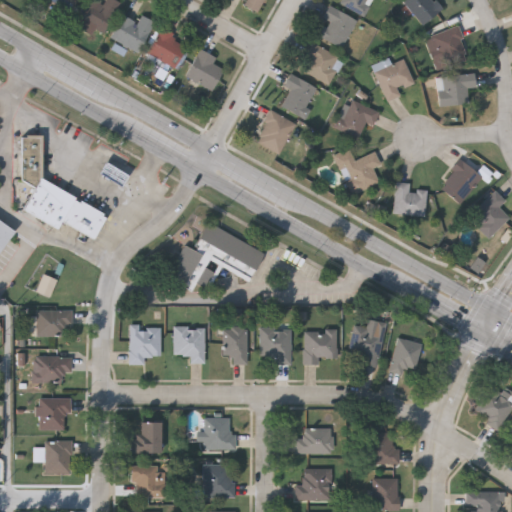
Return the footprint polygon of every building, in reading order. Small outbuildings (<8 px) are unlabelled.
[(76,0),(70,12),(47,0),(76,0)] [(91,34),(73,24),(85,0),(97,0),(103,3),(104,0),(117,0),(121,2),(104,33),(94,28),(91,34)] [(244,0),(263,0),(259,11),(243,4),(244,0)] [(371,0),(363,13),(341,0),(371,0)] [(437,0),(443,6),(424,22),(405,0),(437,0)] [(323,15),(330,3),(358,18),(342,46),(319,34),(328,18),(323,15)] [(141,14),(154,21),(139,51),(110,37),(122,14),(137,22),(141,14)] [(433,31),(461,25),(469,59),(441,65),(433,31)] [(188,40),(176,67),(147,54),(159,27),(188,40)] [(311,56),(303,52),(310,39),(344,58),(329,83),(304,69),(311,56)] [(212,62),(223,68),(211,90),(184,74),(200,48),(215,57),(212,62)] [(399,88),(402,93),(388,99),(375,70),(404,57),(415,81),(399,88)] [(284,83),(291,71),(317,86),(307,105),(311,108),(306,118),(282,105),(292,88),(284,83)] [(476,86),(468,86),(469,102),(439,104),(437,74),(476,72),(476,86)] [(336,126),(352,96),(377,110),(362,140),(336,126)] [(255,138),(273,109),(297,123),(279,153),(255,138)] [(21,178),(21,134),(43,134),(42,178),(37,187),(21,178)] [(380,181),(352,192),(336,154),(351,148),(355,159),(376,150),(381,163),(374,166),(380,181)] [(483,175),(461,202),(440,184),(462,158),(483,175)] [(127,174),(121,184),(99,172),(106,161),(127,174)] [(61,220),(58,226),(25,208),(26,207),(37,187),(42,178),(75,196),(61,220)] [(426,215),(394,212),(397,180),(413,181),(412,186),(428,188),(426,215)] [(482,221),(473,212),(496,189),(506,199),(499,205),(509,216),(489,236),(478,225),(482,221)] [(75,196),(107,214),(94,238),(61,220),(75,196)] [(0,219),(13,229),(0,247),(0,219)] [(264,254),(253,275),(214,254),(206,269),(215,274),(207,289),(198,284),(193,293),(167,279),(185,246),(193,251),(208,224),(264,254)] [(52,297),(57,279),(43,275),(38,293),(52,297)] [(35,335),(35,310),(71,310),(71,335),(35,335)] [(361,365),(363,355),(347,352),(352,324),(365,326),(366,319),(385,322),(377,367),(361,365)] [(159,356),(144,356),(144,364),(128,364),(128,325),(160,325),(159,356)] [(203,327),(203,363),(189,363),(189,355),(172,355),(172,327),(203,327)] [(222,327),(246,327),(246,364),(231,364),(231,355),(222,355),(222,327)] [(259,327),(290,327),(290,364),(274,364),(274,358),(259,358),(259,327)] [(318,357),(318,364),(303,364),(303,329),(336,329),(336,357),(318,357)] [(404,366),(402,375),(387,370),(398,337),(421,344),(413,369),(404,366)] [(62,382),(31,382),(31,356),(70,356),(70,372),(62,372),(62,382)] [(511,400),(511,402),(497,429),(471,413),(487,386),(511,400)] [(70,414),(63,414),(63,430),(37,430),(37,397),(70,397),(70,414)] [(235,449),(203,449),(203,417),(230,417),(230,432),(235,432),(235,449)] [(159,452),(130,452),(130,435),(140,435),(140,422),(160,422),(159,452)] [(295,438),(303,438),(303,428),(331,428),(331,453),(295,453),(295,438)] [(396,463),(366,463),(366,432),(396,432),(396,463)] [(70,473),(43,473),(43,440),(70,440),(70,473)] [(202,497),(202,464),(233,464),(233,497),(202,497)] [(164,498),(131,497),(132,465),(157,465),(157,471),(164,471),(164,498)] [(330,500),(293,499),(294,485),(302,485),(302,468),(330,468),(330,500)] [(397,510),(372,510),(372,477),(397,477),(397,510)] [(503,490),(503,511),(465,511),(465,490),(503,490)]
